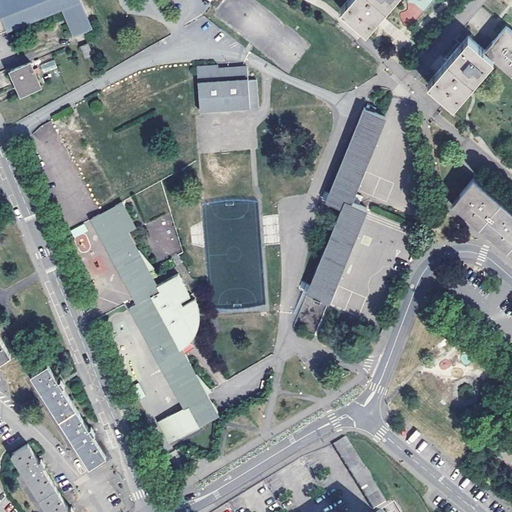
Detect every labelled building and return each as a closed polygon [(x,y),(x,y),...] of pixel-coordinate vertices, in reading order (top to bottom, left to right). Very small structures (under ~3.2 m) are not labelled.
[(0,0),(0,9),(8,28),(8,29),(62,6),(74,34),(92,26),(81,0),(0,0)] [(347,0),(341,8),(367,30),(378,17),(392,0),(347,0)] [(511,29),(506,25),(496,38),(486,49),(494,57),(511,71),(511,29)] [(494,57),(486,49),(469,35),(439,69),(428,82),(450,100),(454,103),(494,57)] [(92,53),(88,41),(81,44),(85,56),(92,53)] [(54,60),(40,64),(43,72),(57,69),(54,60)] [(40,85),(30,61),(10,70),(13,76),(21,94),(40,85)] [(248,79),(248,65),(222,67),(219,67),(219,65),(198,66),(200,110),(258,107),(256,79),(248,79)] [(326,200),(342,206),(346,198),(351,200),(386,115),(365,106),(326,200)] [(452,203),(472,219),(493,237),(511,253),(511,210),(473,178),(452,203)] [(346,198),(342,206),(293,324),(315,333),(326,306),(367,206),(351,200),(346,198)] [(128,231),(136,226),(123,202),(102,212),(94,216),(140,301),(132,305),(187,405),(159,420),(170,442),(219,415),(183,350),(185,349),(188,347),(189,345),(191,344),(193,340),(197,334),(198,332),(199,330),(200,327),(201,322),(201,319),(201,316),(201,312),(200,309),(199,306),(198,304),(198,302),(196,299),(185,305),(184,302),(192,297),(179,275),(158,286),(128,231)] [(136,381),(159,368),(127,309),(103,321),(136,381)] [(0,361),(12,354),(0,335),(0,332),(0,331),(0,361)] [(100,463),(110,456),(91,426),(89,428),(62,387),(65,386),(60,379),(58,381),(47,364),(32,374),(43,391),(42,391),(44,394),(46,398),(47,398),(73,438),(72,439),(74,442),(78,448),(77,449),(90,469),(100,463)] [(345,437),(333,444),(374,509),(385,502),(345,437)] [(75,511),(72,507),(69,509),(43,468),(46,466),(42,459),(38,461),(28,444),(11,455),(22,472),(21,472),(23,476),(26,479),(26,478),(47,511),(75,511)]
